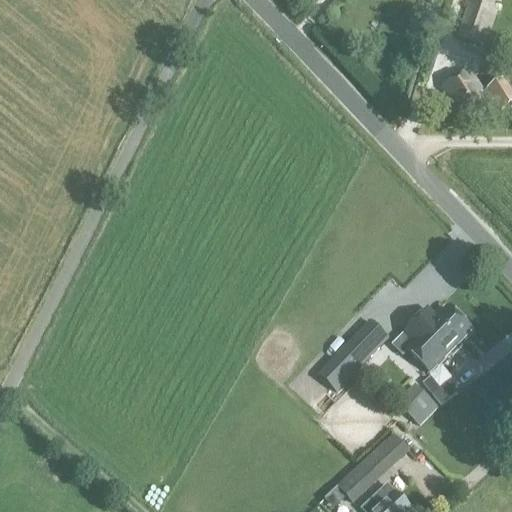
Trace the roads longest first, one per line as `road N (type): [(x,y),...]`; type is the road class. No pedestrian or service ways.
road 1 (unclassified): [(0,402),(205,0)]
road 2 (unclassified): [(511,271),(256,0)]
road 3 (track): [(137,511),(3,395)]
